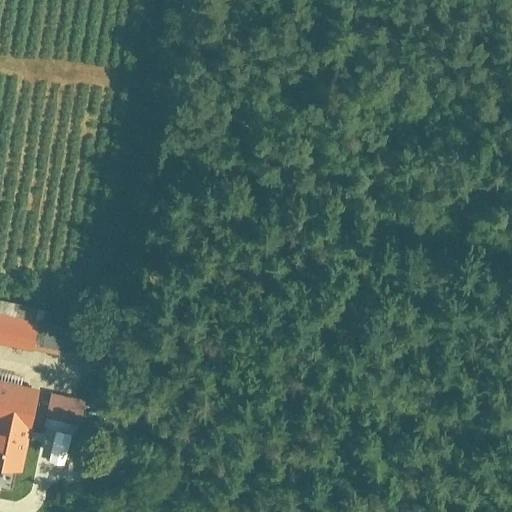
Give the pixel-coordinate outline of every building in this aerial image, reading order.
[(53,314),(0,302),(0,319),(49,331),(53,314)] [(0,320),(0,353),(30,360),(37,329),(0,320)] [(88,340),(83,371),(110,376),(115,344),(88,340)] [(0,385),(0,422),(32,430),(40,395),(0,385)] [(57,397),(53,421),(81,426),(85,402),(57,397)]
